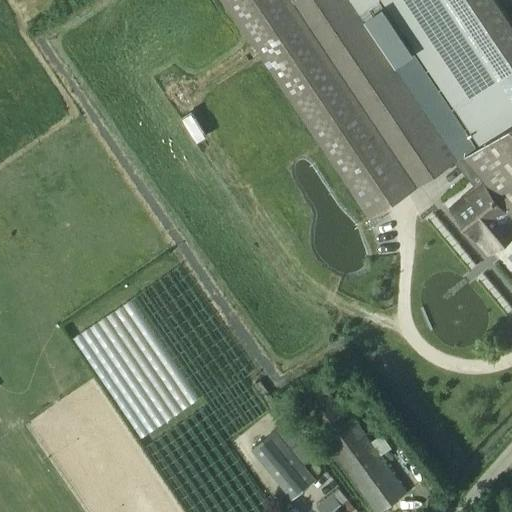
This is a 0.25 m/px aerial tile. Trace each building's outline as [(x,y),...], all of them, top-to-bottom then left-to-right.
[(511,23),(496,0),(228,0),(257,42),(267,57),(368,210),(450,157),(475,188),(453,207),(487,247),(511,227),(511,215),(509,211),(510,210),(511,212),(511,23)] [(186,265),(75,332),(110,390),(121,384),(133,381),(138,389),(142,407),(131,414),(142,432),(148,430),(172,416),(170,409),(187,406),(203,396),(227,436),(266,412),(265,405),(246,375),(251,372),(186,265)] [(383,296),(384,287),(374,285),(373,295),(383,296)] [(379,511),(407,492),(338,396),(309,418),(377,511),(379,511)] [(252,448),(293,497),(316,478),(308,469),(314,463),(307,454),(300,459),(291,448),(300,441),(284,421),(252,448)] [(341,503),(342,505),(350,499),(339,485),(332,492),(341,503)] [(345,505),(349,511),(355,508),(350,501),(345,505)]
